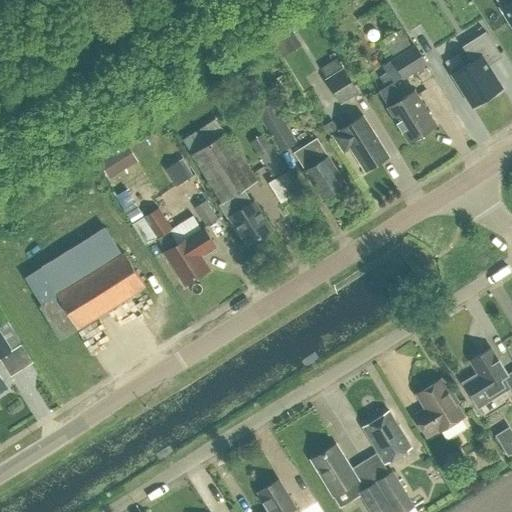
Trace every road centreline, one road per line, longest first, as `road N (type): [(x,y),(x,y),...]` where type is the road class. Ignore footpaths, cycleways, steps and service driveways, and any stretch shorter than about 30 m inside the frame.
road 1 (unclassified): [(0,475),(474,177)]
road 2 (residential): [(106,511),(511,261)]
road 3 (track): [(75,399),(0,281)]
